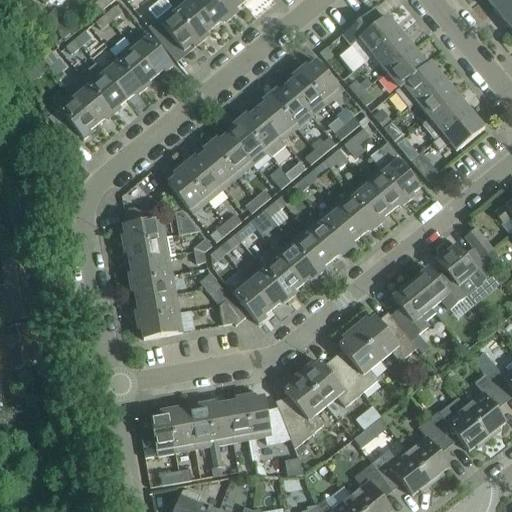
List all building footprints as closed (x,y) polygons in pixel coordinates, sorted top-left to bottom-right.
[(99,0),(92,6),(99,14),(115,0),(99,0)] [(189,0),(183,0),(172,9),(201,44),(205,41),(202,38),(213,29),(189,0)] [(214,0),(189,0),(213,29),(224,20),(226,23),(230,20),(214,0)] [(232,13),(243,5),(238,0),(214,0),(230,20),(234,17),(232,13)] [(511,0),(485,0),(498,15),(511,3),(511,0)] [(511,31),(511,29),(511,3),(498,15),(511,31)] [(104,16),(110,24),(120,16),(114,8),(104,16)] [(201,44),(172,9),(148,30),(155,40),(168,55),(177,47),(183,54),(194,45),(197,48),(201,44)] [(365,64),(372,58),(400,35),(386,18),(381,22),(372,11),(342,36),(365,64)] [(54,12),(46,19),(64,40),(72,33),(54,12)] [(110,24),(104,16),(95,24),(101,32),(110,24)] [(75,41),(81,48),(90,40),(84,33),(75,41)] [(129,47),(155,78),(166,69),(168,72),(172,68),(144,34),(129,47)] [(413,51),(400,35),(372,58),(386,74),(413,51)] [(71,56),(81,48),(75,41),(65,49),(71,56)] [(129,47),(115,59),(142,93),(146,89),(144,87),(155,78),(129,47)] [(427,67),(430,65),(429,64),(426,67),(413,51),(386,74),(399,90),(394,93),(394,94),(427,67)] [(52,53),(42,62),(48,69),(58,61),(52,53)] [(142,93),(115,59),(100,71),(126,102),(136,94),(138,96),(142,93)] [(39,75),(48,69),(42,62),(34,68),(39,75)] [(115,111),(126,102),(100,71),(99,71),(93,63),(88,67),(90,69),(80,77),(113,117),(117,114),(115,111)] [(303,70),(299,73),(326,106),(341,94),(328,79),(316,63),(305,72),(303,70)] [(394,94),(408,110),(443,81),(430,65),(427,67),(394,94)] [(326,106),(299,73),(294,76),(297,79),(286,88),(311,119),(326,106)] [(109,121),(113,117),(80,77),(80,78),(85,84),(70,96),(96,127),(106,118),(109,121)] [(366,80),(358,87),(363,92),(371,86),(366,80)] [(443,81),(408,110),(408,111),(416,104),(429,120),(421,126),(422,126),(457,97),(443,81)] [(356,98),(363,92),(358,87),(355,83),(348,88),(356,98)] [(273,94),(269,97),(296,131),(311,119),(286,88),(275,97),(273,94)] [(356,98),(365,108),(372,103),(363,92),(356,98)] [(85,136),(96,127),(70,96),(55,109),(57,111),(47,119),(70,146),(79,138),(83,142),(87,138),(85,136)] [(267,103),(256,112),(282,143),(296,131),(269,97),(265,101),(267,103)] [(470,114),(457,97),(422,126),(435,142),(470,114)] [(373,118),(383,130),(392,123),(391,123),(381,111),(373,118)] [(243,118),(239,122),(267,155),(271,159),(285,148),(281,143),(282,143),(256,112),(245,121),(243,118)] [(470,114),(435,142),(432,145),(438,153),(449,144),(456,153),(484,130),(470,114)] [(353,120),(344,128),(350,135),(359,127),(353,120)] [(267,155),(239,122),(235,125),(237,128),(227,137),(252,167),(267,155)] [(402,136),(392,123),(383,130),(397,147),(403,141),(400,137),(402,136)] [(340,143),(350,135),(344,128),(334,136),(340,143)] [(363,131),(353,139),(359,146),(369,138),(363,131)] [(237,180),(252,167),(227,137),(216,145),(214,143),(210,146),(237,180)] [(359,146),(353,139),(343,147),(349,154),(359,146)] [(411,151),(403,141),(397,147),(405,157),(411,151)] [(324,144),(314,152),(320,159),(330,151),(324,144)] [(387,164),(379,171),(407,204),(411,201),(408,198),(420,189),(395,158),(396,157),(387,145),(378,152),(387,164)] [(222,192),(237,180),(210,146),(205,150),(207,152),(197,161),(222,192)] [(310,167),(320,159),(314,152),(304,160),(310,167)] [(437,174),(420,154),(410,163),(426,183),(437,174)] [(324,163),(329,171),(332,174),(342,166),(333,155),(324,163)] [(184,167),(180,171),(208,204),(222,192),(197,161),(186,170),(184,167)] [(324,163),(314,171),(320,179),(329,171),(324,163)] [(294,168),(284,176),(290,184),(300,176),(305,171),(299,164),(294,168)] [(192,217),(208,204),(180,171),(176,174),(178,177),(167,186),(179,201),(192,217)] [(379,171),(364,183),(390,214),(400,205),(402,208),(407,204),(379,171)] [(290,184),(284,176),(275,184),(281,192),(290,184)] [(300,195),(315,183),(309,176),(294,188),(300,195)] [(364,183),(350,195),(377,228),(381,225),(379,223),(390,214),(364,183)] [(294,188),(284,196),(290,203),(300,195),(294,188)] [(265,193),(255,201),(261,208),(270,200),(265,193)] [(372,232),(377,228),(350,195),(335,207),(360,238),(370,229),(372,232)] [(285,207),(279,200),(264,212),(270,219),(285,207)] [(511,217),(511,200),(494,215),(502,225),(511,217)] [(261,208),(255,201),(245,209),(251,216),(261,208)] [(349,247),(360,238),(335,207),(320,220),(347,253),(351,249),(349,247)] [(122,247),(165,240),(161,220),(156,221),(154,208),(123,214),(126,226),(122,227),(125,241),(121,242),(122,247)] [(264,212),(249,224),(255,232),(270,219),(264,212)] [(225,225),(231,232),(241,224),(235,217),(225,225)] [(196,233),(186,220),(180,225),(187,234),(196,233)] [(320,220),(305,232),(330,262),(341,254),(343,256),(347,253),(320,220)] [(235,237),(240,244),(255,232),(249,224),(235,237)] [(231,232),(225,225),(215,233),(221,240),(231,232)] [(465,239),(474,250),(482,260),(491,252),(487,247),(474,231),(465,239)] [(320,271),(330,262),(305,232),(290,244),(317,277),(322,274),(320,271)] [(235,237),(225,245),(231,252),(240,244),(235,237)] [(171,239),(165,240),(122,247),(123,253),(127,252),(129,266),(168,259),(174,258),(171,239)] [(205,241),(194,251),(204,255),(211,249),(205,241)] [(290,244),(275,256),(301,287),(311,278),(313,281),(317,277),(290,244)] [(436,263),(445,274),(446,273),(465,297),(493,275),(481,260),(482,260),(474,250),(464,259),(454,247),(436,263)] [(216,264),(226,256),(220,249),(210,257),(216,264)] [(204,255),(194,251),(196,266),(205,264),(204,255)] [(290,296),(301,287),(275,256),(261,268),(288,302),(292,298),(290,296)] [(168,259),(129,266),(131,279),(128,280),(129,285),(172,278),(168,259)] [(33,319),(22,260),(2,263),(6,287),(0,287),(0,315),(2,325),(33,319)] [(283,305),(288,302),(261,268),(246,281),(271,311),(281,303),(283,305)] [(446,273),(445,274),(436,281),(427,270),(409,285),(430,311),(440,302),(448,312),(465,297),(446,273)] [(199,284),(205,291),(215,284),(209,276),(199,284)] [(133,290),(136,304),(175,296),(172,278),(129,285),(130,290),(133,290)] [(260,320),(271,311),(246,281),(230,293),(245,311),(258,327),(262,323),(260,320)] [(205,291),(219,308),(229,300),(215,284),(205,291)] [(434,315),(430,311),(409,285),(392,299),(401,310),(391,319),(392,321),(416,351),(416,350),(410,343),(428,328),(424,324),(434,315)] [(179,315),(175,296),(136,304),(138,317),(135,318),(136,323),(179,315)] [(245,320),(229,300),(219,308),(222,328),(233,326),(235,328),(245,320)] [(182,335),(179,315),(136,323),(137,328),(140,328),(143,342),(182,335)] [(399,364),(416,351),(392,321),(383,329),(374,319),(369,323),(366,320),(353,331),(380,363),(391,354),(399,364)] [(27,323),(7,326),(14,368),(35,364),(34,362),(41,361),(34,326),(34,324),(27,325),(27,323)] [(380,363),(353,331),(341,341),(344,344),(338,348),(346,358),(337,366),(361,396),(378,382),(369,372),(380,363)] [(453,345),(451,354),(456,360),(464,353),(456,343),(453,345)] [(344,409),(361,396),(337,366),(328,374),(319,364),(314,368),(311,365),(299,376),(325,408),(336,399),(344,409)] [(511,371),(502,379),(494,369),(484,377),(503,401),(511,393),(511,371)] [(288,406),(277,410),(289,442),(293,452),(323,427),(315,417),(325,408),(299,376),(286,386),(289,389),(283,394),(292,403),(288,406)] [(493,408),(503,401),(484,377),(474,386),(481,396),(463,410),(488,441),(500,432),(498,429),(505,424),(493,408)] [(266,446),(289,442),(277,410),(266,412),(264,399),(250,402),(249,398),(243,399),(251,442),(247,442),(249,453),(256,452),(254,441),(264,439),(266,446)] [(239,403),(225,406),(232,445),(247,442),(251,442),(243,399),(238,400),(239,403)] [(488,441),(463,410),(456,400),(427,422),(445,445),(455,437),(468,453),(475,448),(477,450),(488,441)] [(232,445),(225,406),(212,408),(211,405),(206,406),(213,448),(210,449),(212,460),(219,459),(217,448),(232,445)] [(201,410),(187,412),(194,452),(210,449),(213,448),(206,406),(201,407),(201,410)] [(173,412),(168,413),(175,455),(194,452),(187,412),(174,415),(173,412)] [(175,455),(168,413),(163,414),(163,417),(149,419),(152,433),(140,436),(144,461),(175,455)] [(405,450),(404,451),(431,485),(443,476),(442,474),(449,468),(436,452),(445,445),(427,422),(417,430),(425,440),(407,454),(405,450)] [(360,436),(353,441),(360,450),(367,445),(360,436)] [(420,494),(431,485),(404,451),(393,459),(388,453),(371,466),(389,489),(398,482),(411,497),(418,492),(420,494)] [(258,463),(256,452),(249,453),(251,464),(258,463)] [(219,459),(212,460),(213,471),(221,469),(219,459)] [(391,511),(379,497),(389,489),(371,466),(353,480),(361,490),(350,498),(360,511),(391,511)] [(189,471),(182,473),(184,484),(191,483),(189,471)] [(161,488),(184,484),(182,473),(159,477),(161,488)] [(214,511),(196,505),(199,496),(187,491),(182,492),(173,511),(214,511)] [(331,511),(323,501),(316,507),(317,511),(360,511),(350,498),(332,511),(331,511)]
